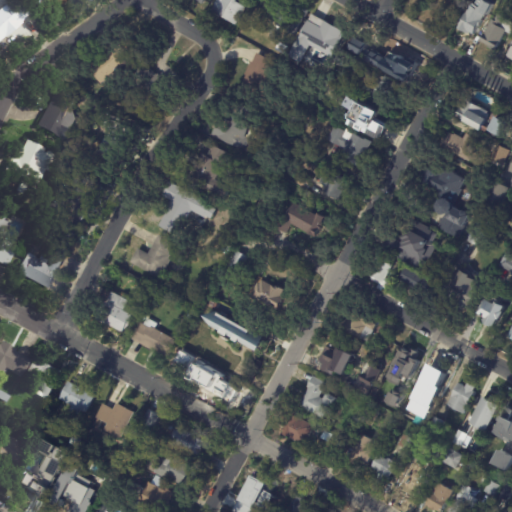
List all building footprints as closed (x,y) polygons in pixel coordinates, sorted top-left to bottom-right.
[(0,10),(2,8),(10,0),(14,0),(29,15),(21,22),(22,23),(6,38),(5,37),(0,41),(0,10)] [(43,0),(33,10),(23,0),(43,0)] [(238,0),(237,2),(247,8),(237,26),(212,11),(218,0),(238,0)] [(250,7),(244,4),(246,0),(256,0),(251,8),(250,7)] [(494,5),(476,34),(471,31),(470,34),(460,28),(462,26),(461,25),(474,3),(482,8),(486,1),(494,5)] [(313,17),(321,21),(322,19),(336,27),(331,35),(338,39),(331,52),(299,34),(310,15),(313,17)] [(501,18),(511,23),(511,36),(507,33),(497,51),(482,43),(493,22),(495,23),(499,16),(501,18)] [(89,68),(129,38),(141,55),(101,85),(89,68)] [(364,47),(378,55),(378,56),(391,64),(397,52),(417,64),(413,72),(411,71),(406,79),(397,74),(395,78),(352,55),(358,44),(364,47)] [(276,62),(280,64),(263,100),(242,89),(258,54),(276,62)] [(150,68),(158,76),(159,75),(167,84),(155,97),(135,76),(147,65),(150,68)] [(389,81),(377,103),(359,92),(371,71),(389,81)] [(81,100),(75,111),(77,121),(66,142),(37,127),(59,87),(81,100)] [(316,103),(322,93),(335,101),(332,105),(338,109),(335,114),(316,103)] [(389,127),(380,143),(362,133),(361,134),(348,126),(350,121),(348,120),(353,112),(344,107),(349,98),(377,114),(375,119),(389,127)] [(213,136),(232,101),(259,115),(256,120),(263,124),(254,141),(252,140),(245,153),(213,136)] [(482,127),(480,132),(463,123),(463,122),(456,117),(457,113),(460,110),(459,109),(459,108),(462,106),(463,107),(466,101),(490,114),(486,121),(482,127)] [(290,123),(284,119),(287,114),(293,117),(290,123)] [(110,130),(101,148),(113,154),(127,126),(106,116),(101,126),(110,130)] [(499,120),(506,124),(498,138),(486,131),(493,117),(499,120)] [(138,133),(117,173),(95,161),(105,141),(107,142),(109,138),(114,141),(122,125),(138,133)] [(339,147),(326,141),(333,127),(344,132),(345,130),(370,143),(367,150),(368,150),(364,158),(362,157),(357,167),(337,157),(342,149),(339,147)] [(457,137),(462,140),(465,135),(479,142),(467,162),(439,145),(446,132),(452,136),(453,135),(457,137)] [(40,155),(33,169),(43,174),(37,185),(5,170),(11,157),(15,159),(20,149),(23,150),(26,142),(43,149),(40,155)] [(230,174),(230,175),(222,170),(215,181),(231,190),(225,201),(188,179),(203,154),(208,157),(214,146),(238,160),(230,174)] [(495,146),(507,153),(500,166),(488,160),(495,146)] [(58,159),(59,161),(45,166),(41,156),(55,150),(58,159)] [(463,187),(454,206),(452,205),(452,206),(452,208),(461,212),(463,212),(466,213),(467,217),(468,217),(463,227),(465,228),(459,239),(438,228),(444,216),(438,213),(436,207),(442,194),(420,183),(422,178),(420,177),(423,171),(426,172),(427,168),(444,176),(450,170),(455,173),(456,175),(466,180),(463,187)] [(343,190),(337,201),(323,193),(326,188),(319,184),(327,170),(348,182),(343,190)] [(88,178),(97,183),(86,203),(91,206),(82,223),(58,210),(78,173),(88,178)] [(312,180),(305,190),(294,184),(301,173),(312,180)] [(170,208),(173,202),(161,196),(169,181),(213,205),(204,223),(189,215),(178,237),(160,227),(170,208)] [(502,189),(508,192),(497,213),(483,206),(494,185),(502,189)] [(320,227),(313,239),(308,236),(308,235),(291,225),(285,235),(277,230),(292,202),(324,220),(320,227)] [(0,243),(10,220),(0,215),(0,264),(7,267),(14,250),(0,244),(0,243)] [(382,246),(387,236),(401,243),(402,241),(400,240),(411,220),(428,229),(427,230),(436,235),(432,244),(436,247),(428,262),(426,261),(422,269),(418,267),(416,270),(379,250),(382,246)] [(477,247),(464,242),(468,233),(475,236),(482,221),(491,224),(481,249),(477,247)] [(177,254),(168,269),(170,270),(164,281),(132,264),(139,250),(150,256),(160,237),(176,245),(173,250),(177,252),(177,254)] [(69,252),(59,272),(58,272),(49,290),(17,274),(27,254),(35,258),(38,261),(41,255),(48,259),(55,245),(69,252)] [(226,245),(233,249),(229,256),(222,252),(226,245)] [(237,251),(249,258),(240,275),(228,269),(237,251)] [(511,279),(509,277),(511,273),(499,267),(507,251),(511,253),(511,279)] [(392,266),(384,279),(386,280),(381,287),(382,288),(380,292),(375,289),(378,285),(369,280),(370,278),(365,275),(376,257),(392,266)] [(406,285),(397,281),(405,267),(433,282),(428,291),(421,287),(418,292),(406,285)] [(461,272),(470,277),(469,279),(482,286),(466,316),(436,299),(441,288),(447,291),(451,284),(452,285),(460,271),(461,272)] [(286,302),(280,312),(253,298),(260,285),(262,286),(264,282),(277,289),(278,287),(287,292),(284,298),(287,300),(286,302)] [(128,305),(125,312),(134,317),(124,334),(110,326),(110,327),(99,321),(114,294),(130,302),(128,305)] [(497,303),(506,308),(503,313),(505,313),(501,321),(499,320),(494,329),(486,324),(488,319),(479,315),(487,300),(496,306),(497,303)] [(376,326),(366,343),(360,339),(359,341),(340,330),(351,311),(376,326)] [(218,320),(231,327),(226,338),(209,329),(215,318),(218,320)] [(246,339),(245,338),(246,337),(233,330),(239,318),(267,333),(261,345),(256,342),(255,343),(246,339)] [(156,330),(178,343),(169,359),(149,348),(148,349),(133,341),(142,325),(145,326),(148,320),(159,326),(156,330)] [(386,335),(402,344),(394,357),(381,349),(386,340),(384,339),(386,335)] [(20,354),(30,360),(21,376),(6,368),(0,379),(0,340),(17,349),(15,352),(20,354)] [(217,363),(206,358),(211,349),(208,348),(211,340),(214,342),(216,340),(233,348),(229,357),(222,353),(217,363)] [(329,375),(319,370),(322,365),(317,362),(325,348),(326,349),(330,343),(356,357),(352,363),(349,362),(343,372),(348,374),(345,380),(334,373),(332,377),(329,375)] [(207,354),(203,362),(193,356),(199,345),(209,350),(207,354)] [(422,356),(404,347),(386,379),(405,389),(422,356)] [(252,364),(244,378),(225,368),(232,356),(236,358),(240,352),(254,360),(252,364)] [(194,361),(185,379),(171,371),(180,354),(194,361)] [(38,358),(63,371),(47,400),(31,392),(40,374),(38,373),(36,376),(28,371),(35,356),(38,358)] [(372,368),(380,372),(366,398),(351,390),(358,379),(360,380),(363,374),(365,376),(370,366),(372,368)] [(434,372),(435,372),(434,374),(438,376),(439,374),(449,379),(447,382),(445,381),(434,402),(418,393),(417,395),(419,397),(417,401),(422,404),(420,409),(419,408),(418,410),(420,411),(414,423),(399,415),(405,403),(407,404),(414,391),(416,392),(422,379),(430,370),(434,372)] [(238,390),(230,406),(201,390),(210,373),(225,381),(224,382),(238,390)] [(305,398),(310,388),(308,387),(315,377),(329,385),(324,393),(323,393),(321,397),(324,400),(328,393),(338,400),(332,410),(331,409),(324,420),(299,405),(304,397),(305,398)] [(72,383),(96,396),(82,422),(68,415),(73,406),(60,399),(70,382),(72,383)] [(471,386),(476,389),(473,393),(475,394),(464,415),(447,406),(459,385),(466,389),(468,385),(471,386)] [(0,391),(10,396),(6,402),(0,398),(0,391)] [(400,405),(401,394),(388,393),(387,405),(400,405)] [(473,427),(470,425),(483,399),(489,402),(491,397),(500,401),(497,407),(499,408),(486,434),(473,427)] [(105,430),(109,424),(97,417),(104,404),(115,410),(119,403),(136,413),(134,416),(137,418),(131,428),(128,427),(122,439),(105,430)] [(511,443),(494,434),(496,430),(497,431),(502,422),(501,422),(509,406),(511,407),(511,443)] [(154,412),(162,416),(155,428),(144,422),(151,409),(154,412)] [(370,410),(377,414),(370,427),(362,423),(370,410)] [(313,428),(302,447),(283,437),(285,432),(282,430),(290,416),(313,428)] [(434,419),(442,423),(435,437),(425,431),(433,418),(434,419)] [(182,428),(208,442),(199,458),(173,443),(176,438),(173,436),(176,430),(179,432),(182,428)] [(0,431),(27,447),(18,463),(9,459),(6,464),(0,460),(0,431)] [(460,433),(470,439),(463,450),(452,443),(458,432),(460,433)] [(409,435),(415,439),(408,452),(396,446),(402,435),(406,437),(407,434),(409,435)] [(348,463),(345,461),(359,435),(378,446),(373,453),(372,452),(362,471),(348,463)] [(74,436),(82,440),(78,447),(70,443),(74,436)] [(339,456),(336,460),(325,454),(334,439),(345,446),(339,456)] [(50,464),(52,466),(63,472),(52,490),(41,484),(40,487),(31,482),(32,480),(30,479),(32,476),(30,475),(24,486),(18,483),(39,446),(46,450),(41,459),(50,464)] [(449,450),(464,458),(456,471),(442,463),(449,450)] [(502,451),(511,456),(511,463),(507,472),(493,464),(501,450),(502,451)] [(176,457),(194,468),(184,486),(168,477),(167,479),(155,473),(156,472),(149,469),(157,455),(167,460),(170,456),(175,459),(176,457)] [(378,457),(385,461),(386,460),(396,465),(385,485),(377,480),(379,476),(375,474),(376,472),(370,468),(376,456),(378,457)] [(421,477),(411,496),(395,487),(408,464),(417,469),(414,474),(421,477)] [(82,476),(87,479),(86,482),(91,485),(92,482),(101,487),(95,497),(82,489),(79,495),(94,503),(89,511),(80,511),(56,498),(66,481),(70,483),(76,472),(82,476)] [(265,472),(271,476),(269,479),(274,482),(267,495),(274,499),(266,511),(264,511),(243,500),(258,473),(262,475),(264,472),(265,472)] [(165,481),(162,487),(153,482),(157,475),(166,480),(165,481)] [(494,476),(497,478),(494,484),(500,487),(494,498),(489,496),(488,498),(482,494),(490,481),(493,476),(494,476)] [(161,487),(166,490),(167,488),(175,493),(166,511),(161,511),(141,502),(150,482),(161,487)] [(476,500),(471,509),(469,508),(466,511),(449,511),(455,500),(454,499),(461,487),(466,489),(467,488),(479,494),(476,500)] [(441,511),(435,511),(425,506),(432,493),(438,497),(440,493),(441,493),(444,488),(453,493),(441,511)] [(501,489),(511,496),(505,506),(495,499),(501,489)] [(307,504),(302,511),(284,511),(295,494),(301,498),(300,500),(307,504)] [(98,503),(105,507),(101,511),(99,511),(95,509),(98,503)]
